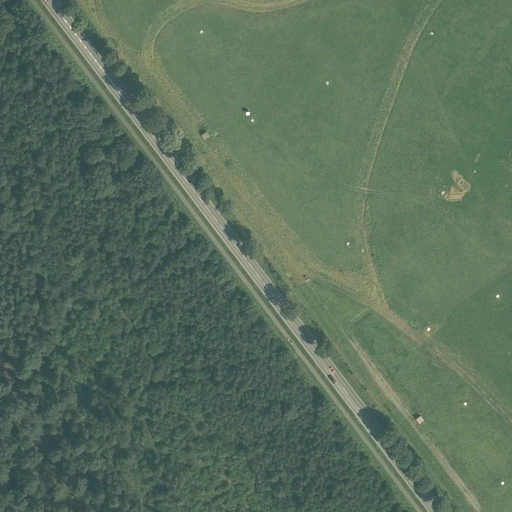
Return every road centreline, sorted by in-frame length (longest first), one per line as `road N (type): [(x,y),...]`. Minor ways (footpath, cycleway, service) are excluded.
road 1 (secondary): [(442,511),(52,0)]
road 2 (track): [(479,511),(306,271),(387,312),(455,362),(511,424)]
